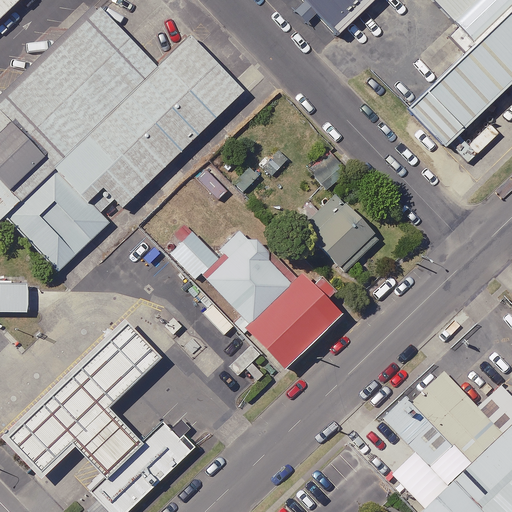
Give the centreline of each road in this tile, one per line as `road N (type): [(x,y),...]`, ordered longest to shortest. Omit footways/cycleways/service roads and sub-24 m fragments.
road 1 (unclassified): [(473,255),(206,511)]
road 2 (unclassified): [(226,0),(473,255)]
